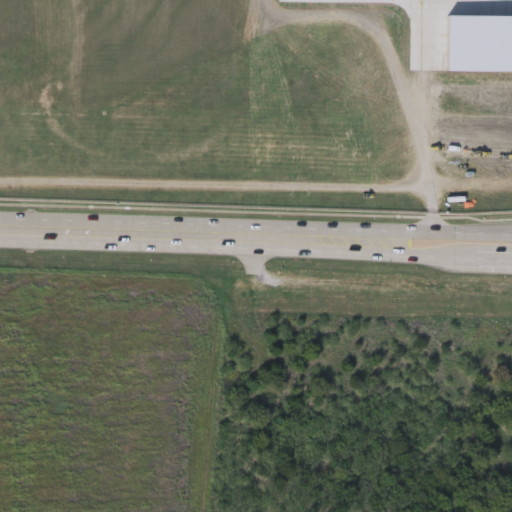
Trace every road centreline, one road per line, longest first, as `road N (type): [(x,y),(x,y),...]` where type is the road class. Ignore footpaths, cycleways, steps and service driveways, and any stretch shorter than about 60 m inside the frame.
road 1 (secondary): [(0,231),(374,243)]
road 2 (secondary): [(511,234),(414,234),(374,243)]
